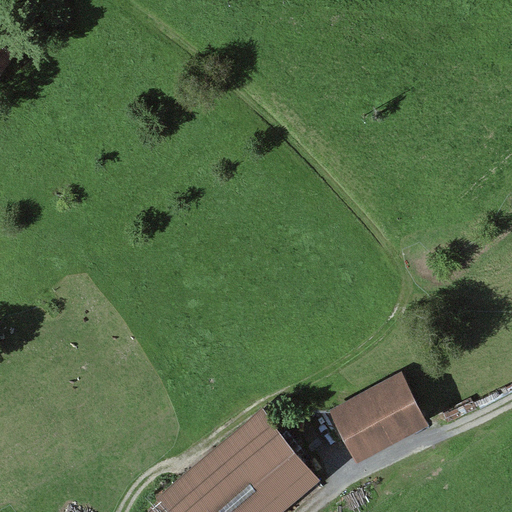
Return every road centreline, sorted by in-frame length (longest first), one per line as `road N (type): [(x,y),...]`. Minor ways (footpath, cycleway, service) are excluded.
road 1 (track): [(408,272),(223,74),(120,0)]
road 2 (track): [(123,511),(151,475),(375,339),(399,312),(408,272)]
